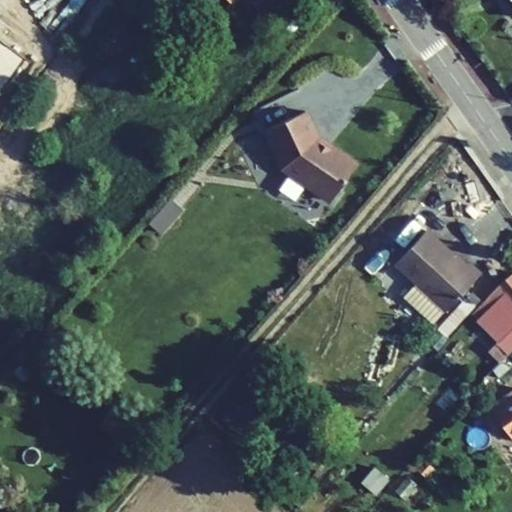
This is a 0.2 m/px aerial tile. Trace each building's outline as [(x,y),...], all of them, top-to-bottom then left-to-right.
[(206,0),(178,0),(201,32),(218,16),(206,0)] [(234,0),(206,0),(218,16),(234,0)] [(511,0),(491,0),(507,22),(511,17),(511,0)] [(321,142),(322,141),(317,137),(304,111),(263,130),(281,167),(330,201),(355,164),(328,145),(327,146),(321,142)] [(160,234),(181,210),(168,198),(146,223),(160,234)] [(407,260),(460,308),(494,270),(479,256),(475,260),(437,226),(407,260)] [(485,315),(511,356),(511,285),(510,287),(485,315)] [(299,421),(311,431),(324,417),(312,407),(299,421)] [(294,480),(311,461),(296,448),(279,467),(294,480)] [(292,501),(298,508),(303,503),(296,496),(292,501)]
